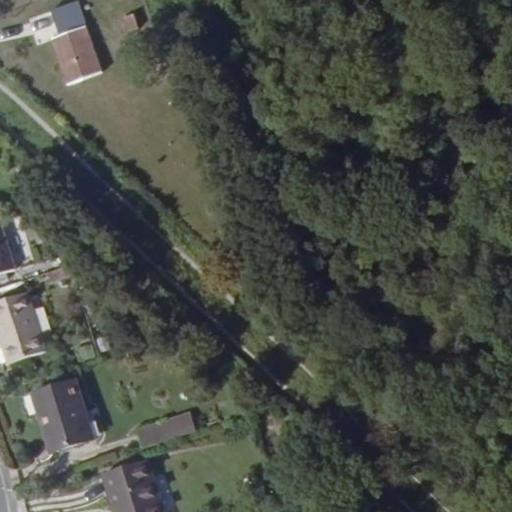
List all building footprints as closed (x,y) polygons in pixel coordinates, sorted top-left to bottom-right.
[(56,0),(66,24),(85,18),(78,0),(56,0)] [(105,71),(85,18),(66,24),(69,32),(55,37),(71,83),(105,71)] [(491,154),(448,159),(449,178),(493,173),(491,154)] [(441,198),(456,240),(458,240),(452,196),(441,198)] [(437,243),(456,240),(441,198),(431,199),(437,243)] [(8,234),(0,236),(0,282),(21,276),(8,234)] [(53,356),(33,298),(0,309),(0,320),(16,368),(53,356)] [(62,455),(99,442),(79,387),(39,401),(43,413),(47,413),(62,455)] [(176,442),(208,431),(202,415),(170,426),(176,442)] [(140,436),(146,453),(176,442),(170,426),(140,436)] [(119,511),(166,511),(150,465),(108,480),(119,511)]
